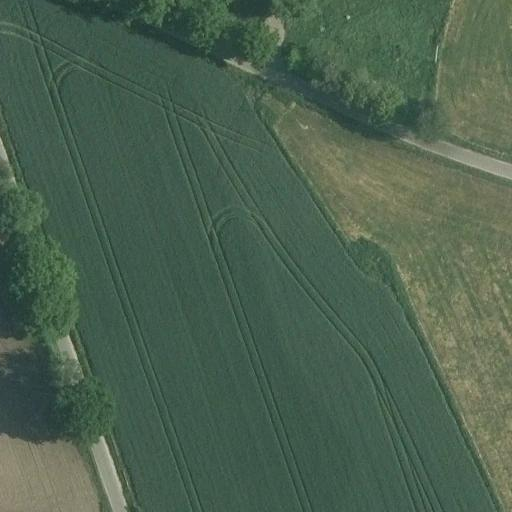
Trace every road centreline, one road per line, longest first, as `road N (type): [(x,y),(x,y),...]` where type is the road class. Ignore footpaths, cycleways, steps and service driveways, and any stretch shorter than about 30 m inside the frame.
road 1 (unclassified): [(511,172),(114,0)]
road 2 (unclassified): [(0,156),(123,511)]
